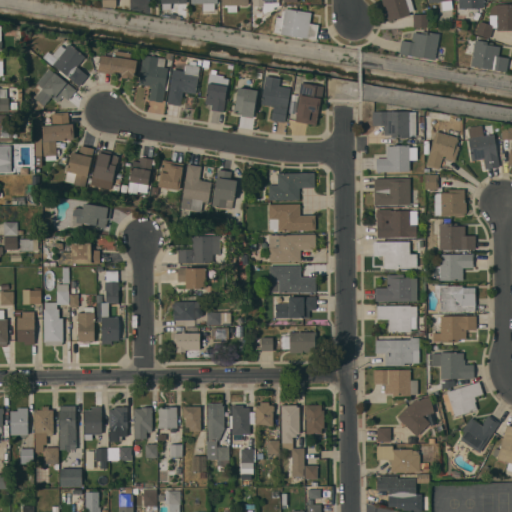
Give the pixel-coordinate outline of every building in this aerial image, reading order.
[(186,0),(186,3),(171,3),(171,9),(162,9),(162,3),(161,3),(160,0),(186,0)] [(217,0),(217,3),(214,3),(214,10),(203,10),(203,3),(191,3),(191,0),(217,0)] [(248,0),(248,5),(237,5),(237,12),(228,12),(228,7),(225,7),(225,5),(222,5),(221,0),(248,0)] [(277,2),(277,8),(264,8),(264,2),(253,3),(252,0),(278,0),(279,2),(277,2)] [(389,21),(382,0),(410,0),(414,10),(409,12),(410,14),(389,21)] [(448,0),(449,8),(441,9),(440,1),(428,3),(427,0),(448,0)] [(481,8),(459,8),(458,0),(484,0),(485,1),(481,8)] [(511,4),(511,30),(497,30),(497,27),(493,27),(490,38),(476,34),(480,21),(490,24),(490,10),(493,5),(496,5),(496,4),(511,4)] [(302,38),(297,37),(297,36),(294,36),(294,37),(290,36),(291,35),(273,32),(273,31),(270,30),(271,20),(275,21),(276,16),(281,17),(282,10),(284,10),(285,8),(311,12),(309,23),(319,24),(316,39),(302,37),(302,38)] [(413,14),(427,14),(428,27),(413,27),(413,14)] [(439,34),(435,59),(399,53),(401,40),(411,41),(413,32),(421,33),(421,31),(439,34)] [(509,58),(506,72),(470,65),(475,39),(493,43),(493,45),(500,47),(498,56),(509,58)] [(69,43),(85,56),(77,67),(88,75),(79,86),(52,64),(56,59),(52,55),(60,45),(65,48),(69,43)] [(115,50),(131,53),(130,59),(137,60),(135,73),(136,73),(135,79),(116,76),(116,74),(98,72),(101,55),(112,57),(112,56),(114,56),(115,50)] [(168,68),(162,102),(149,100),(152,86),(138,83),(143,55),(165,58),(164,67),(168,68)] [(167,103),(173,69),(184,71),(185,65),(186,65),(186,64),(189,64),(190,60),(196,61),(196,65),(200,66),(195,94),(183,91),(180,105),(167,103)] [(49,68),(76,90),(68,100),(62,96),(61,97),(58,102),(53,99),(54,98),(51,96),(44,105),(35,98),(43,88),(37,83),(49,68)] [(205,103),(209,73),(211,73),(212,70),(216,70),(216,74),(223,75),(223,78),(228,78),(223,111),(211,109),(212,104),(205,103)] [(290,88),(284,122),(271,120),(274,106),(261,104),(266,76),(280,78),(279,86),(290,88)] [(301,82),(323,86),(321,101),(320,101),(316,125),(295,121),(299,96),(301,82)] [(238,87),(257,90),(253,117),(241,116),(241,113),(233,112),(234,105),(235,106),(238,87)] [(9,110),(0,110),(0,88),(7,88),(7,97),(9,97),(9,110)] [(372,111),(409,111),(409,112),(416,112),(416,136),(409,136),(409,137),(391,137),(391,134),(384,134),(383,125),(372,125),(372,111)] [(43,156),(42,125),(52,125),(52,114),(54,114),(54,112),(68,112),(69,124),(73,123),(74,139),(56,140),(56,142),(60,141),(60,147),(56,147),(56,149),(59,149),(59,154),(56,154),(57,155),(52,155),(53,159),(49,160),(48,156),(43,156)] [(12,140),(0,140),(0,115),(6,115),(7,131),(12,131),(12,140)] [(494,134),(499,166),(486,169),(484,158),(472,161),(468,138),(469,138),(468,128),(482,125),(483,135),(494,134)] [(511,139),(502,139),(502,126),(511,126),(511,139)] [(425,165),(436,131),(458,137),(457,139),(458,139),(456,145),(459,146),(455,161),(442,158),(439,169),(425,165)] [(94,148),(85,187),(67,182),(69,172),(67,171),(71,152),(79,153),(81,145),(94,148)] [(409,171),(376,171),(376,158),(387,158),(386,146),(393,146),(393,145),(409,145),(409,147),(416,147),(416,159),(409,159),(409,171)] [(0,146),(11,146),(11,162),(2,162),(2,165),(6,165),(6,172),(0,172),(0,146)] [(90,184),(99,148),(111,151),(111,153),(119,156),(117,163),(116,162),(112,179),(113,180),(110,190),(90,184)] [(59,163),(65,156),(67,157),(66,164),(59,163)] [(127,193),(133,161),(140,162),(140,157),(155,159),(154,165),(151,164),(147,193),(137,191),(136,194),(127,193)] [(162,160),(183,163),(179,190),(158,186),(162,160)] [(180,207),(188,164),(201,166),(199,180),(211,182),(208,202),(202,201),(201,211),(180,207)] [(212,205),(218,169),(231,171),(230,179),(237,180),(232,209),(212,205)] [(118,172),(122,173),(119,193),(111,192),(113,182),(115,182),(116,176),(118,172)] [(278,173),(315,172),(315,187),(299,188),(299,199),(269,200),(269,185),(278,185),(278,173)] [(425,189),(425,174),(438,174),(438,189),(425,189)] [(374,178),(410,178),(410,204),(374,205),(374,178)] [(435,215),(435,193),(443,193),(443,192),(449,192),(449,189),(464,189),(464,202),(466,202),(466,216),(441,216),(441,215),(435,215)] [(24,196),(25,203),(11,204),(11,196),(24,196)] [(76,222),(75,226),(66,224),(68,214),(73,215),(74,209),(76,207),(77,207),(78,203),(84,204),(84,203),(112,208),(110,220),(107,219),(106,228),(98,226),(76,222)] [(303,231),(300,231),(300,230),(273,231),(273,229),(270,229),(270,219),(269,219),(269,204),(300,204),(300,215),(315,215),(315,230),(303,230),(303,231)] [(416,236),(377,237),(376,217),(375,217),(375,212),(376,212),(376,209),(391,209),(391,211),(416,210),(416,236)] [(4,222),(18,221),(18,235),(4,235),(4,222)] [(475,249),(433,250),(432,223),(458,223),(458,226),(465,226),(465,235),(475,235),(475,249)] [(301,261),(269,261),(269,246),(270,246),(270,236),(278,236),(278,234),(315,234),(316,249),(300,250),(301,261)] [(192,236),(220,236),(220,254),(213,254),(213,263),(178,263),(178,249),(192,249),(192,236)] [(4,237),(17,237),(17,249),(4,249),(4,237)] [(38,238),(38,250),(33,250),(33,251),(20,251),(20,239),(32,238),(38,238)] [(91,242),(91,250),(100,250),(100,263),(59,263),(58,252),(63,252),(63,241),(72,241),(72,243),(91,242)] [(374,241),(409,241),(409,253),(416,253),(417,267),(384,267),(384,255),(374,255),(374,241)] [(440,254),(473,253),(473,267),(463,268),(463,280),(440,280),(440,277),(439,277),(439,274),(440,274),(440,273),(439,273),(438,271),(439,271),(439,266),(440,266),(440,254)] [(272,290),(271,280),(270,280),(269,265),(300,265),(300,277),(316,277),(316,291),(279,292),(279,290),(272,290)] [(206,268),(206,288),(186,288),(186,281),(178,281),(178,267),(187,267),(187,268),(206,268)] [(119,316),(119,340),(112,340),(112,343),(101,343),(101,321),(98,321),(98,302),(106,302),(106,290),(105,290),(105,282),(106,282),(106,270),(118,270),(118,281),(119,281),(119,289),(118,289),(118,303),(109,303),(109,316),(119,316)] [(417,301),(375,301),(375,287),(387,287),(387,274),(403,274),(403,278),(417,278),(417,301)] [(63,318),(63,342),(62,342),(62,345),(45,345),(45,342),(44,342),(44,309),(45,309),(45,302),(57,302),(57,284),(69,284),(69,304),(57,304),(57,308),(59,308),(59,318),(63,318)] [(463,285),(463,287),(475,287),(475,310),(440,311),(440,298),(437,298),(435,291),(435,284),(448,284),(448,285),(463,285)] [(41,303),(30,303),(29,290),(34,290),(34,287),(38,287),(38,290),(41,290),(41,303)] [(1,291),(14,291),(14,304),(1,304),(1,291)] [(70,307),(70,294),(78,294),(78,306),(70,307)] [(309,317),(275,317),(275,303),(289,303),(289,296),(316,297),(316,309),(309,309),(309,317)] [(195,319),(174,320),(173,309),(175,309),(175,308),(172,308),(172,304),(175,304),(175,301),(199,301),(199,310),(202,311),(202,315),(199,318),(196,317),(195,319)] [(377,305),(411,305),(411,306),(417,306),(417,316),(416,316),(417,329),(411,329),(411,332),(396,332),(396,331),(389,331),(389,319),(377,319),(377,305)] [(79,341),(78,313),(85,313),(84,307),(94,307),(94,312),(95,321),(94,321),(94,341),(89,341),(90,343),(85,343),(85,341),(79,341)] [(7,319),(8,343),(7,343),(7,345),(0,345),(0,309),(4,309),(4,319),(7,319)] [(221,324),(207,324),(207,312),(220,312),(231,312),(231,323),(221,323),(221,324)] [(440,316),(476,315),(476,329),(466,329),(466,339),(458,339),(458,342),(440,342),(440,341),(432,341),(432,333),(437,333),(436,326),(440,326),(440,316)] [(17,341),(17,317),(34,317),(34,344),(24,344),(24,341),(17,341)] [(213,327),(229,327),(229,339),(213,339),(213,327)] [(174,333),(182,333),(182,331),(184,331),(184,332),(200,332),(200,350),(186,350),(186,352),(177,352),(176,343),(174,343),(174,333)] [(290,348),(281,348),(281,336),(290,336),(290,332),(316,332),(316,344),(315,344),(315,352),(290,353),(290,348)] [(261,337),(273,337),(273,350),(262,350),(261,337)] [(375,339),(410,339),(410,337),(419,337),(419,363),(404,363),(405,365),(385,365),(385,353),(375,353),(375,339)] [(212,356),(200,357),(200,349),(212,349),(212,356)] [(441,353),(440,352),(463,352),(463,359),(465,359),(465,364),(474,364),(474,378),(441,378),(440,365),(427,365),(427,353),(441,353)] [(373,370),(410,369),(410,380),(417,380),(418,394),(410,394),(410,396),(393,396),(393,393),(385,393),(385,386),(386,386),(386,383),(374,384),(373,370)] [(427,388),(441,383),(442,384),(445,384),(445,383),(444,383),(444,380),(455,380),(455,385),(442,389),(442,388),(427,394),(427,388)] [(447,391),(479,381),(483,394),(475,397),(476,401),(475,401),(477,409),(455,416),(454,414),(452,414),(450,410),(447,411),(442,395),(447,393),(447,391)] [(413,401),(430,397),(434,413),(423,416),(430,423),(417,436),(405,423),(404,424),(399,419),(399,418),(398,416),(413,401)] [(273,426),(256,426),(256,405),(260,405),(260,402),(269,402),(269,405),(273,405),(274,405),(274,411),(273,411),(273,426)] [(219,440),(207,440),(207,403),(222,403),(222,406),(224,406),(224,428),(219,440)] [(306,434),(306,405),(321,404),(321,409),(324,409),(324,428),(321,428),(322,434),(306,434)] [(60,449),(60,405),(76,405),(76,449),(60,449)] [(232,434),(232,405),(244,405),(244,408),(249,408),(249,434),(232,434)] [(304,448),(304,469),(303,469),(303,476),(287,476),(288,449),(281,449),(281,405),(297,405),(297,407),(300,407),(299,434),(297,434),(297,437),(293,437),(293,448),(304,448)] [(35,445),(35,409),(42,409),(42,406),(49,406),(49,409),(53,409),(53,433),(53,435),(46,435),(47,444),(35,445)] [(101,406),(102,434),(92,434),(92,439),(85,439),(84,410),(91,410),(91,407),(101,406)] [(128,407),(127,428),(127,436),(122,436),(122,441),(110,441),(110,428),(109,428),(109,409),(114,409),(114,406),(128,407)] [(183,406),(201,406),(201,431),(189,431),(189,427),(185,427),(185,418),(183,417),(183,406)] [(28,407),(28,435),(10,435),(10,411),(17,410),(17,407),(28,407)] [(134,438),(134,408),(141,408),(141,407),(152,407),(152,428),(152,432),(146,432),(146,438),(134,438)] [(177,407),(177,427),(176,427),(176,432),(171,432),(171,428),(158,428),(158,408),(166,408),(166,407),(177,407)] [(500,422),(480,452),(461,439),(462,438),(461,437),(464,432),(462,430),(471,418),(482,425),(484,422),(483,422),(488,414),(500,422)] [(511,470),(506,469),(508,462),(496,459),(497,456),(493,455),(495,448),(499,449),(507,424),(511,425),(511,470)] [(376,427),(391,427),(391,441),(376,441),(376,427)] [(267,440),(279,439),(279,453),(267,453),(267,440)] [(145,457),(145,444),(147,444),(147,442),(156,442),(156,444),(157,444),(157,457),(145,457)] [(182,444),(182,457),(170,457),(170,444),(182,444)] [(420,472),(391,472),(391,461),(388,461),(388,459),(377,459),(377,445),(393,445),(393,449),(412,449),(412,450),(418,450),(418,454),(419,454),(420,472)] [(109,461),(109,446),(118,446),(119,459),(113,459),(113,461),(109,461)] [(119,447),(131,446),(131,465),(125,465),(125,460),(119,460),(119,447)] [(217,446),(229,446),(229,459),(217,459),(217,446)] [(58,447),(58,463),(44,463),(44,447),(58,447)] [(21,448),(33,448),(33,464),(21,464),(21,448)] [(95,461),(95,448),(107,448),(107,461),(95,461)] [(254,448),(253,474),(241,474),(241,448),(254,448)] [(206,456),(206,471),(191,471),(191,467),(192,467),(192,456),(206,456)] [(306,478),(305,465),(317,465),(317,478),(306,478)] [(60,468),(82,468),(82,486),(60,486),(60,468)] [(0,488),(0,474),(10,474),(10,488),(0,488)] [(417,475),(429,475),(429,482),(417,483),(417,475)] [(377,476),(396,476),(396,478),(415,478),(416,494),(421,494),(421,511),(409,511),(409,510),(403,510),(403,508),(396,508),(396,506),(388,507),(388,490),(377,490),(377,476)] [(144,505),(144,488),(157,488),(157,510),(152,510),(152,505),(144,505)] [(320,489),(321,498),(308,498),(308,489),(320,489)] [(119,511),(119,493),(126,494),(126,490),(132,490),(132,493),(133,493),(133,511),(119,511)] [(165,491),(180,491),(180,504),(179,504),(179,511),(169,511),(169,504),(168,504),(168,503),(166,503),(165,491)] [(85,511),(86,495),(98,496),(98,507),(100,507),(100,511),(85,511)]
